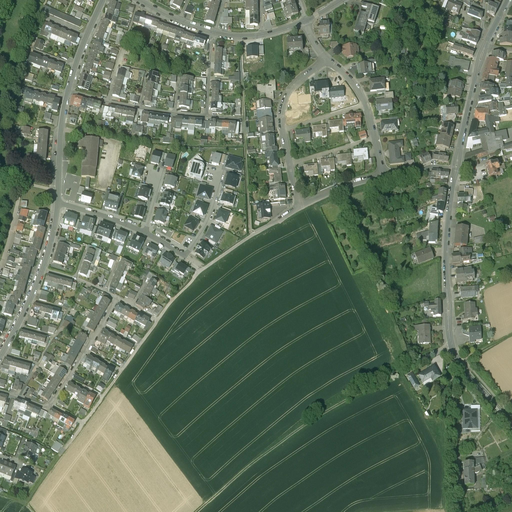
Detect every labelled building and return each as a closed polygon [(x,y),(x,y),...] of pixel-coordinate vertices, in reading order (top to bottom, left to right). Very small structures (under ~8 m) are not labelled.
[(184,1),(181,0),(175,0),(173,6),(176,7),(180,9),(184,1)] [(257,0),(249,0),(249,4),(247,4),(247,9),(250,9),(257,9),(257,0)] [(293,0),(285,0),(286,4),(282,5),(284,9),(287,8),(295,6),(293,0)] [(455,2),(451,0),(449,0),(446,9),(453,12),(458,14),(461,5),(456,3),(457,2),(456,1),(455,2)] [(500,0),(492,0),(492,1),(494,2),(493,5),(488,3),(487,12),(494,15),(501,0),(500,0)] [(219,4),(212,1),(210,10),(217,12),(219,4)] [(116,4),(110,2),(108,8),(114,10),(116,4)] [(51,9),(44,6),(42,11),(48,14),(51,9)] [(193,8),(187,6),(185,13),(191,15),(192,11),(193,8)] [(295,6),(287,8),(288,12),(284,13),(286,18),(298,14),(295,6)] [(482,13),(471,9),(472,7),(470,6),(467,14),(473,16),(481,19),(482,13)] [(369,15),(360,13),(354,32),(363,35),(367,22),(374,24),(379,9),(371,7),(369,15)] [(114,10),(108,8),(106,14),(112,16),(114,10)] [(81,22),(51,9),(48,14),(79,27),(81,22)] [(217,12),(210,10),(207,18),(205,17),(204,22),(213,24),(217,12)] [(144,14),(141,13),(140,15),(136,14),(132,23),(141,26),(142,25),(144,26),(145,24),(147,18),(143,17),(144,14)] [(112,16),(106,14),(104,21),(109,22),(110,22),(112,16)] [(153,20),(147,18),(145,24),(151,26),(153,20)] [(104,21),(103,20),(101,26),(107,28),(109,22),(104,21)] [(159,22),(153,20),(151,26),(157,28),(159,24),(159,22)] [(52,26),(48,24),(47,25),(44,32),(43,36),(47,38),(48,34),(51,35),(54,28),(51,27),(52,26)] [(165,26),(159,24),(157,28),(157,30),(163,32),(165,26)] [(107,28),(101,26),(99,33),(105,34),(107,28)] [(165,26),(163,32),(169,34),(171,28),(165,26)] [(58,29),(54,27),(54,28),(51,35),(58,38),(61,31),(58,30),(58,29)] [(177,30),(171,28),(169,34),(168,37),(172,38),(172,37),(175,38),(177,30)] [(480,33),(468,29),(466,35),(478,40),(480,33)] [(65,32),(61,30),(61,31),(58,38),(65,41),(68,34),(65,33),(65,32)] [(184,32),(177,30),(175,38),(174,40),(180,42),(181,39),(181,38),(183,33),(184,32)] [(74,36),(68,33),(68,34),(65,41),(71,43),(74,36)] [(105,34),(99,33),(97,39),(103,41),(105,34)] [(183,33),(181,38),(181,39),(187,41),(189,35),(183,33)] [(195,37),(189,35),(187,41),(193,43),(195,37)] [(466,35),(465,37),(464,40),(476,44),(478,40),(466,35)] [(206,41),(195,37),(193,43),(204,47),(205,45),(206,41)] [(103,41),(97,39),(95,45),(101,47),(103,41)] [(301,39),(287,40),(288,53),(288,52),(293,51),(293,52),(297,52),(297,51),(302,51),(302,52),(301,39)] [(337,43),(331,43),(331,46),(329,47),(336,52),(339,48),(339,46),(337,45),(337,43)] [(474,51),(462,47),(454,44),(453,48),(452,49),(460,51),(472,56),(474,51)] [(101,47),(95,45),(93,51),(98,53),(103,54),(105,48),(101,47)] [(349,47),(347,46),(346,48),(343,48),(344,56),(346,58),(347,58),(347,59),(353,59),(355,56),(356,57),(358,57),(357,53),(358,53),(357,48),(354,47),(349,47)] [(257,47),(246,48),(246,59),(257,58),(257,56),(257,48),(257,47)] [(93,51),(91,51),(89,57),(96,59),(98,53),(93,51)] [(504,53),(492,52),(491,59),(497,60),(503,61),(504,53)] [(40,58),(31,55),(29,62),(41,67),(43,60),(40,59),(40,58)] [(96,59),(89,57),(87,63),(93,65),(97,66),(99,60),(96,59)] [(47,60),(43,59),(43,60),(41,67),(48,69),(50,62),(47,61),(47,60)] [(464,60),(460,59),(460,60),(455,59),(453,68),(468,71),(470,62),(464,61),(464,60)] [(497,60),(487,59),(485,69),(495,71),(497,63),(497,60)] [(54,63),(50,61),(50,62),(48,69),(55,72),(57,65),(54,64),(54,63)] [(93,65),(87,63),(85,69),(90,71),(91,71),(93,65)] [(63,66),(57,64),(57,65),(55,72),(61,74),(63,66)] [(367,64),(357,65),(358,76),(373,75),(372,64),(367,64)] [(85,69),(84,69),(82,75),(88,77),(90,71),(85,69)] [(495,71),(485,69),(482,81),(486,81),(487,80),(488,75),(495,77),(496,77),(497,71),(495,71)] [(88,77),(82,75),(80,81),(86,83),(88,77)] [(191,78),(183,77),(183,81),(181,81),(181,88),(187,88),(192,88),(192,83),(191,82),(190,81),(191,78)] [(275,80),(262,81),(263,85),(257,86),(257,93),(267,92),(267,95),(273,95),(272,92),(275,92),(275,80)] [(381,80),(369,81),(370,93),(377,92),(384,91),(385,91),(384,80),(381,81),(381,80)] [(86,83),(80,81),(78,88),(83,89),(83,90),(88,91),(89,87),(87,86),(88,84),(86,83)] [(456,82),(451,81),(449,89),(461,92),(461,88),(462,88),(463,86),(462,85),(462,83),(456,82)] [(323,84),(314,84),(314,90),(315,93),(323,92),(323,99),(329,99),(328,90),(328,83),(323,84)] [(328,90),(329,99),(343,98),(342,89),(328,90)] [(461,92),(449,89),(448,97),(451,98),(455,99),(455,97),(459,98),(460,96),(461,95),(461,93),(461,92)] [(31,92),(27,91),(25,99),(33,101),(34,94),(31,93),(31,92)] [(38,94),(34,93),(34,94),(33,101),(40,103),(42,96),(41,95),(38,95),(38,94)] [(46,95),(42,94),(41,95),(42,96),(40,103),(47,104),(49,97),(45,96),(46,95)] [(55,98),(49,96),(49,97),(47,104),(53,106),(52,111),(57,112),(58,109),(59,108),(58,108),(60,101),(55,100),(55,98)] [(384,100),(375,101),(376,112),(392,111),(391,100),(384,100)] [(263,101),(256,102),(256,111),(271,109),(270,104),(269,104),(269,103),(263,104),(263,101)] [(217,104),(211,103),(211,110),(212,110),(217,110),(218,110),(218,114),(221,114),(222,104),(217,104)] [(496,103),(488,104),(488,108),(488,111),(488,113),(494,112),(496,112),(496,104),(496,103)] [(458,106),(446,106),(446,114),(458,113),(458,106)] [(115,108),(109,107),(109,108),(108,114),(106,114),(106,117),(113,119),(114,115),(115,108)] [(271,109),(256,111),(257,119),(261,119),(271,118),(270,114),(271,114),(271,109)] [(475,110),(474,121),(477,121),(484,122),(484,117),(488,117),(488,113),(488,111),(484,110),(475,110)] [(135,112),(128,111),(127,117),(126,122),(133,123),(135,112)] [(359,116),(345,117),(346,121),(346,124),(355,123),(356,128),(360,127),(359,116)] [(488,117),(484,117),(484,122),(485,123),(487,130),(479,131),(481,139),(482,145),(486,144),(495,143),(494,138),(491,123),(490,117),(488,117)] [(271,118),(261,119),(262,125),(260,125),(261,133),(270,132),(273,132),(271,118)] [(342,121),(329,122),(329,126),(329,129),(338,128),(339,133),(343,132),(343,127),(342,121)] [(390,122),(381,123),(382,133),(397,131),(396,122),(396,121),(390,122)] [(239,124),(229,123),(228,134),(238,135),(239,124)] [(326,125),(312,127),(312,131),(313,134),(322,133),(322,138),(327,137),(326,132),(326,126),(326,125)] [(453,127),(445,125),(443,126),(445,128),(446,129),(445,130),(444,131),(442,131),(440,136),(451,139),(453,127)] [(471,126),(468,138),(472,138),(473,141),(481,139),(479,131),(475,132),(475,130),(476,126),(471,126)] [(30,128),(22,127),(21,134),(30,136),(31,133),(29,133),(30,128)] [(309,130),(295,131),(296,134),(296,139),(305,138),(305,142),(310,142),(310,136),(309,131),(309,130)] [(271,135),(260,136),(261,141),(265,141),(266,152),(276,151),(276,147),(274,148),(273,135),(271,135)] [(440,136),(439,136),(438,140),(437,140),(436,145),(446,147),(449,148),(451,139),(440,136)] [(47,138),(38,137),(39,137),(38,146),(46,146),(46,147),(47,140),(46,140),(47,138)] [(98,140),(79,138),(78,146),(76,146),(76,147),(76,149),(84,150),(82,168),(81,177),(94,179),(95,169),(96,169),(98,148),(102,148),(102,141),(98,141),(98,140)] [(402,142),(389,143),(391,165),(404,163),(403,158),(400,158),(399,148),(402,148),(402,142)] [(495,143),(486,144),(488,155),(497,152),(497,148),(495,143)] [(511,143),(497,148),(497,152),(503,150),(511,147),(511,143)] [(483,150),(471,154),(473,160),(488,155),(486,144),(482,145),(483,150)] [(38,146),(37,154),(46,155),(45,155),(46,149),(46,147),(46,146),(38,146)] [(135,160),(144,162),(147,154),(148,149),(138,147),(137,150),(136,155),(135,160)] [(367,149),(353,150),(353,155),(354,158),(363,157),(363,161),(368,161),(368,159),(367,149)] [(266,152),(265,153),(265,157),(270,157),(271,166),(272,166),(277,165),(278,165),(276,151),(266,152)] [(161,155),(153,153),(151,163),(158,165),(159,162),(161,155)] [(449,155),(439,154),(434,153),(433,159),(438,160),(448,162),(449,155)] [(221,156),(214,154),(212,165),(218,167),(219,164),(221,156)] [(350,154),(337,156),(337,160),(337,163),(346,162),(347,166),(351,166),(351,160),(350,155),(350,154)] [(428,154),(421,157),(424,164),(431,160),(428,154)] [(471,154),(464,156),(463,163),(473,160),(471,154)] [(175,157),(167,155),(166,161),(164,167),(172,169),(175,157)] [(199,165),(200,165),(201,165),(204,162),(197,156),(191,161),(192,163),(193,162),(199,164),(199,165)] [(226,165),(225,168),(240,172),(241,167),(240,167),(241,164),(239,164),(241,160),(229,157),(226,166),(226,165)] [(334,159),(320,160),(321,165),(321,167),(330,167),(330,171),(335,171),(334,165),(334,160),(334,159)] [(199,164),(193,162),(192,163),(189,175),(194,176),(194,178),(201,179),(204,169),(204,167),(203,166),(202,165),(201,165),(200,165),(199,165),(199,164)] [(493,164),(485,166),(486,169),(489,178),(497,176),(496,176),(499,175),(498,170),(500,170),(499,166),(497,167),(496,163),(493,164)] [(317,164),(303,165),(303,168),(304,172),(313,172),(313,176),(318,176),(318,170),(317,165),(317,164)] [(142,169),(135,167),(132,177),(140,179),(142,169)] [(272,169),(269,169),(269,174),(274,174),(275,183),(281,182),(282,182),(280,168),(278,168),(272,169)] [(231,177),(228,176),(225,186),(235,189),(238,179),(231,177)] [(169,178),(167,177),(165,186),(167,187),(167,188),(170,190),(171,188),(174,189),(177,180),(175,180),(169,178)] [(276,186),(269,186),(270,191),(273,191),(274,200),(279,199),(285,199),(284,185),(281,185),(276,186)] [(205,187),(200,186),(197,197),(203,198),(209,200),(212,189),(208,188),(207,188),(205,188),(205,187)] [(146,191),(140,189),(138,198),(147,201),(148,198),(149,198),(150,196),(151,192),(146,191)] [(224,189),(222,195),(231,198),(233,192),(224,189)] [(462,195),(457,195),(457,203),(467,203),(470,203),(471,202),(471,198),(468,198),(468,196),(472,196),(472,190),(464,189),(464,194),(462,194),(462,195)] [(446,191),(433,191),(432,192),(433,195),(429,196),(429,199),(433,198),(438,197),(445,198),(446,191)] [(82,196),(81,202),(90,204),(92,196),(83,194),(82,196)] [(166,195),(163,194),(160,205),(169,207),(172,197),(166,195)] [(232,206),(234,199),(231,198),(222,195),(220,203),(232,206)] [(107,202),(105,209),(110,210),(114,198),(108,196),(107,202)] [(114,198),(110,210),(116,212),(118,205),(120,200),(114,198)] [(138,202),(136,208),(144,210),(146,204),(138,202)] [(202,205),(197,203),(197,204),(193,213),(196,214),(203,217),(204,213),(205,211),(207,207),(202,205)] [(269,203),(257,205),(257,209),(262,209),(263,218),(270,217),(269,203)] [(437,203),(437,207),(435,207),(435,208),(433,208),(433,209),(431,208),(429,215),(435,216),(438,216),(438,212),(442,213),(444,203),(437,203)] [(142,219),(145,211),(144,210),(136,208),(135,212),(134,217),(142,219)] [(28,211),(22,210),(20,217),(24,218),(26,218),(28,211)] [(167,214),(158,211),(156,215),(157,216),(157,218),(156,217),(154,222),(163,225),(165,221),(166,217),(167,214)] [(221,212),(219,211),(215,221),(225,224),(228,215),(221,212)] [(47,214),(37,212),(36,216),(35,221),(37,222),(44,224),(46,218),(47,214)] [(62,225),(68,227),(72,215),(70,215),(66,214),(64,220),(62,225)] [(74,216),(72,215),(68,227),(74,229),(76,220),(77,217),(73,216),(74,216)] [(189,218),(184,227),(193,232),(198,224),(197,223),(189,218)] [(84,219),(80,230),(86,232),(89,220),(84,219)] [(86,232),(92,233),(93,227),(95,222),(89,220),(86,232)] [(437,222),(429,225),(429,232),(429,235),(437,235),(437,222)] [(103,238),(107,226),(101,224),(100,227),(97,236),(103,238)] [(107,226),(103,238),(108,240),(111,231),(113,228),(107,226)] [(216,243),(222,233),(211,227),(205,237),(210,240),(216,243)] [(468,227),(456,227),(454,245),(466,246),(468,227)] [(127,235),(118,232),(115,241),(124,244),(127,235)] [(36,233),(34,233),(33,238),(42,241),(44,235),(36,233)] [(437,235),(429,235),(429,238),(429,240),(427,239),(427,243),(434,243),(434,241),(436,241),(437,235)] [(486,236),(473,238),(474,244),(487,241),(486,236)] [(144,242),(134,237),(131,243),(129,248),(139,253),(144,242)] [(42,241),(33,238),(31,244),(33,244),(40,246),(42,241)] [(206,241),(204,245),(210,249),(209,249),(211,250),(214,246),(208,242),(206,241)] [(209,249),(210,249),(204,245),(202,243),(200,246),(199,246),(197,249),(197,250),(195,253),(203,258),(205,255),(206,255),(208,252),(208,251),(209,249)] [(70,247),(58,244),(56,254),(64,256),(67,257),(70,247)] [(158,249),(149,245),(148,248),(145,253),(148,255),(151,257),(154,258),(158,249)] [(464,248),(460,249),(460,250),(460,254),(460,257),(467,256),(467,254),(471,253),(470,247),(464,247),(464,248)] [(95,252),(89,250),(86,256),(92,258),(95,252)] [(424,250),(415,254),(418,262),(426,259),(426,261),(433,258),(430,251),(425,253),(424,250)] [(64,256),(56,254),(53,262),(61,265),(63,260),(67,261),(68,258),(64,257),(64,256)] [(165,254),(159,262),(162,264),(161,265),(165,268),(166,267),(169,268),(174,260),(171,258),(172,257),(168,255),(168,256),(165,254)] [(460,254),(452,255),(452,263),(460,262),(460,257),(460,254)] [(92,258),(86,256),(84,263),(90,265),(92,258)] [(27,260),(22,259),(21,265),(31,268),(32,268),(34,263),(27,260)] [(122,260),(118,269),(124,272),(126,267),(129,268),(131,265),(122,260)] [(90,265),(84,263),(82,269),(88,271),(90,265)] [(179,265),(174,272),(174,273),(179,276),(180,274),(183,276),(186,272),(187,273),(190,269),(184,266),(182,265),(183,265),(180,263),(179,265)] [(31,268),(21,265),(20,265),(20,268),(23,269),(22,271),(29,273),(31,268)] [(480,267),(471,268),(471,271),(474,271),(475,278),(472,278),(472,281),(465,282),(465,285),(477,284),(482,282),(481,275),(485,275),(484,271),(482,272),(482,270),(480,271),(480,267)] [(471,268),(466,268),(467,269),(458,270),(455,271),(456,273),(455,273),(456,275),(455,277),(456,278),(456,280),(457,283),(460,282),(462,282),(463,282),(465,282),(472,281),(472,278),(475,278),(474,271),(471,271),(471,268)] [(88,271),(82,269),(80,275),(86,277),(88,271)] [(124,272),(118,269),(115,275),(121,278),(124,272)] [(53,277),(47,275),(45,283),(48,283),(47,286),(50,287),(53,277)] [(121,278),(115,275),(113,281),(122,285),(124,279),(121,278)] [(59,278),(53,277),(50,287),(57,289),(58,285),(59,278)] [(66,280),(59,278),(58,285),(57,289),(63,291),(64,286),(66,280)] [(151,280),(148,286),(153,289),(157,283),(151,280)] [(122,285),(113,281),(110,287),(120,292),(123,285),(122,285)] [(153,289),(148,286),(145,291),(150,295),(153,289)] [(477,287),(460,288),(461,298),(474,297),(473,292),(475,292),(477,292),(478,291),(477,287)] [(150,295),(145,291),(141,297),(147,300),(150,295)] [(16,294),(11,292),(10,295),(13,296),(12,298),(12,299),(18,300),(20,301),(21,295),(16,294)] [(147,300),(141,297),(136,306),(143,310),(146,305),(149,306),(151,302),(148,301),(147,300)] [(18,300),(12,299),(12,298),(10,298),(9,304),(14,305),(16,306),(18,300)] [(110,302),(103,298),(99,306),(106,310),(110,302)] [(469,303),(464,303),(465,315),(462,316),(462,320),(468,320),(474,319),(474,317),(477,317),(477,310),(473,310),(473,303),(470,303),(469,303)] [(34,304),(33,310),(31,310),(29,318),(33,319),(34,314),(38,315),(39,312),(41,306),(34,304)] [(118,304),(114,312),(118,314),(118,313),(121,314),(124,309),(121,307),(122,306),(118,304)] [(106,310),(99,306),(95,313),(102,317),(106,310)] [(13,311),(6,309),(3,308),(1,313),(4,314),(11,317),(13,311)] [(53,309),(47,308),(45,314),(44,318),(48,319),(49,315),(52,315),(53,309)] [(128,310),(125,308),(124,309),(121,314),(121,315),(124,317),(123,319),(126,321),(127,319),(131,312),(128,311),(128,310)] [(440,308),(434,309),(435,312),(433,312),(433,316),(441,316),(440,308)] [(60,311),(53,309),(52,315),(51,319),(54,320),(55,319),(57,319),(59,312),(60,311)] [(95,313),(91,311),(87,319),(91,321),(98,325),(102,317),(95,313)] [(135,313),(131,311),(131,312),(127,319),(131,321),(131,320),(134,321),(135,321),(137,316),(134,314),(135,313)] [(144,317),(138,314),(137,316),(135,321),(134,321),(140,324),(144,317)] [(144,317),(140,324),(145,327),(148,323),(149,320),(144,317)] [(68,323),(65,321),(62,326),(68,329),(71,324),(68,323)] [(91,321),(89,324),(85,322),(83,327),(87,329),(94,332),(98,325),(91,321)] [(428,326),(414,326),(414,332),(420,331),(420,344),(419,344),(430,344),(429,336),(428,336),(428,326)] [(480,328),(469,328),(470,336),(469,336),(469,343),(474,343),(474,339),(480,338),(480,340),(481,340),(480,328)] [(107,333),(104,331),(100,338),(103,340),(104,339),(107,341),(110,335),(107,334),(107,333)] [(80,334),(76,341),(83,345),(87,337),(80,334)] [(114,336),(110,334),(110,335),(107,341),(106,342),(110,344),(110,343),(113,344),(113,345),(116,339),(113,337),(114,336)] [(120,340),(117,338),(116,339),(113,345),(113,344),(113,345),(116,347),(117,346),(120,348),(123,343),(123,342),(120,341),(120,340)] [(83,345),(76,341),(72,349),(79,352),(83,345)] [(133,347),(123,342),(123,343),(120,348),(119,349),(129,354),(133,347)] [(79,352),(72,349),(68,356),(75,360),(79,352)] [(68,356),(64,354),(59,361),(64,364),(68,356)] [(75,360),(68,356),(64,364),(65,365),(70,367),(71,368),(75,360)] [(92,359),(88,357),(84,364),(88,366),(86,369),(89,371),(94,361),(91,359),(92,359)] [(11,361),(5,359),(3,365),(9,367),(11,361)] [(98,362),(95,360),(94,361),(89,371),(96,374),(97,371),(101,365),(98,363),(98,362)] [(30,366),(24,364),(22,370),(28,372),(30,366)] [(101,364),(101,365),(97,371),(101,373),(101,372),(104,374),(107,368),(104,367),(105,366),(101,364)] [(61,370),(60,369),(56,366),(51,373),(55,376),(62,380),(66,373),(61,370)] [(434,366),(418,375),(424,385),(440,376),(434,366)] [(113,370),(108,367),(107,368),(104,374),(104,375),(109,378),(113,370)] [(39,368),(36,371),(46,378),(49,375),(39,368)] [(79,377),(76,375),(75,374),(73,378),(82,383),(84,379),(79,377)] [(417,383),(412,374),(407,376),(412,385),(417,383)] [(55,376),(53,379),(49,376),(47,381),(50,383),(57,387),(62,380),(55,376)] [(50,383),(46,390),(52,394),(57,387),(50,383)] [(73,386),(69,384),(65,391),(69,393),(70,392),(73,394),(76,388),(73,386)] [(80,389),(76,387),(76,388),(73,394),(72,395),(76,396),(79,397),(82,392),(82,391),(79,390),(80,389)] [(52,394),(46,390),(41,397),(47,402),(52,394)] [(86,393),(83,391),(82,391),(82,392),(79,397),(77,402),(83,405),(89,395),(86,393)] [(89,395),(83,405),(83,406),(88,409),(95,397),(89,394),(89,395)] [(22,403),(16,400),(13,406),(19,408),(22,403)] [(28,405),(22,403),(19,408),(25,411),(28,405)] [(34,408),(28,405),(25,411),(32,413),(34,408)] [(40,410),(34,408),(32,413),(38,416),(40,410)] [(463,410),(463,420),(477,419),(477,409),(463,410)] [(57,413),(51,410),(48,415),(54,418),(57,413)] [(62,416),(57,413),(54,418),(59,421),(62,416)] [(68,419),(62,416),(59,421),(65,425),(68,419)] [(74,422),(68,419),(65,425),(71,428),(74,422)] [(477,419),(463,420),(463,428),(477,427),(477,419)] [(63,429),(62,431),(66,433),(69,432),(71,428),(65,425),(63,429)] [(62,446),(59,444),(56,442),(51,449),(58,453),(62,446)] [(37,447),(26,443),(24,450),(35,454),(37,447)] [(35,454),(24,450),(21,457),(27,459),(32,461),(35,454)] [(481,459),(477,459),(477,457),(473,457),(473,459),(473,461),(473,464),(477,464),(477,467),(486,462),(486,457),(481,457),(481,459)] [(9,464),(2,461),(0,464),(0,473),(4,475),(9,464)] [(15,467),(9,464),(4,475),(11,477),(13,473),(15,467)] [(472,469),(463,469),(464,485),(473,484),(472,469)] [(20,474),(18,480),(28,483),(29,482),(31,476),(32,473),(27,472),(22,470),(20,474)] [(497,495),(498,499),(505,498),(504,491),(501,491),(501,495),(497,495)]
